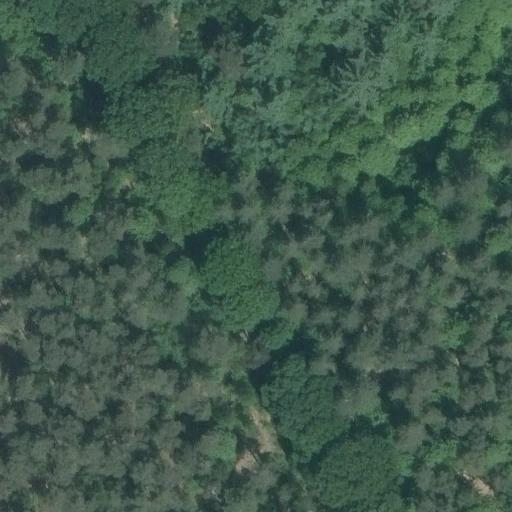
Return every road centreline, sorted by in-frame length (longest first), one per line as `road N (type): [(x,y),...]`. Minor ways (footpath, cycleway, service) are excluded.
road 1 (track): [(359,511),(182,200)]
road 2 (track): [(182,200),(66,0)]
